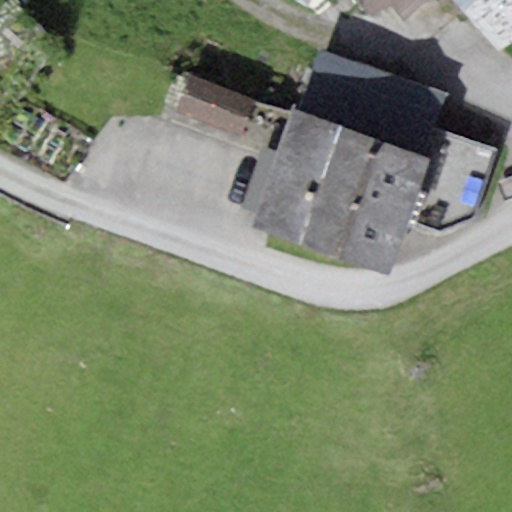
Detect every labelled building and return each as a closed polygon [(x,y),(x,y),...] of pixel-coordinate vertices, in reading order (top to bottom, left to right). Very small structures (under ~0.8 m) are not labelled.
[(470,0),(356,0),(373,19),(391,3),(403,17),(421,0),(453,0),(461,8),(470,0)] [(321,51),(299,112),(423,158),(434,129),(446,97),(321,51)] [(257,99),(190,74),(174,116),(242,141),(257,99)] [(299,112),(291,109),(248,225),(388,276),(406,226),(430,160),(423,158),(299,112)] [(496,150),(434,129),(423,158),(430,160),(406,226),(437,235),(471,222),(496,150)]
